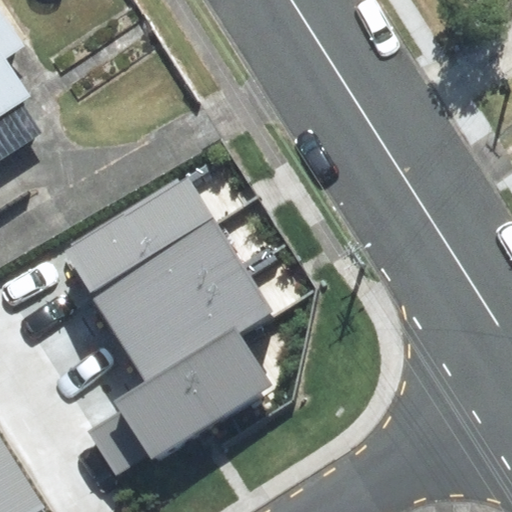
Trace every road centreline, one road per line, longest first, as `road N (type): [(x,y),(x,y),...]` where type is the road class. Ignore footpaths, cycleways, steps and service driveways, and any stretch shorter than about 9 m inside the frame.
road 1 (tertiary): [(511,345),(293,0)]
road 2 (residential): [(511,401),(335,511)]
